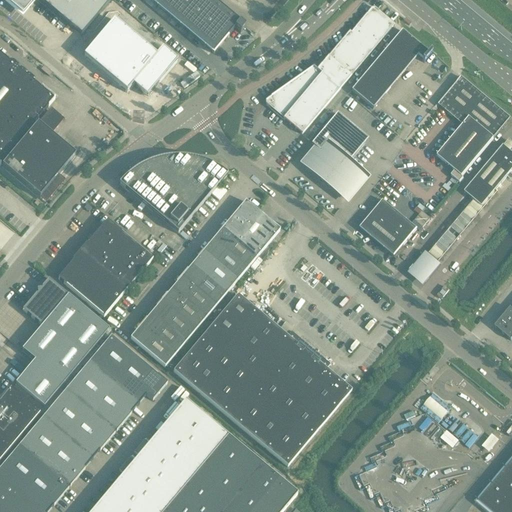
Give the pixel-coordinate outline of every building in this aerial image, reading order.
[(0,0),(22,19),(37,0),(81,37),(110,2),(107,0),(0,0)] [(147,0),(213,55),(234,30),(240,34),(245,29),(210,0),(147,0)] [(302,136),(383,39),(394,26),(374,9),(371,10),(351,34),(349,32),(317,71),(313,68),(265,102),(265,105),(302,136)] [(114,22),(84,58),(127,94),(132,87),(147,99),(177,63),(162,50),(156,58),(114,22)] [(406,36),(401,32),(351,92),(373,110),(376,106),(414,60),(417,57),(422,61),(428,55),(422,50),(406,37),(406,36)] [(53,100),(9,63),(0,55),(0,166),(0,167),(1,166),(0,165),(26,134),(29,136),(2,168),(39,200),(75,157),(38,126),(35,129),(32,127),(55,100),(54,100),(53,100)] [(462,178),(510,120),(461,79),(438,106),(463,127),(437,157),(455,172),(451,177),(460,184),(463,180),(462,178)] [(348,164),(368,141),(337,115),(311,146),(316,151),(303,166),(320,180),(329,188),(346,202),(366,179),(348,164)] [(482,208),(511,171),(511,154),(503,147),(464,194),(482,208)] [(178,235),(227,176),(226,176),(225,174),(221,172),(218,170),(215,168),(211,166),(208,164),(204,163),(200,162),(196,161),(192,160),(189,159),(185,159),(181,158),(177,158),(173,159),(169,159),(165,159),(161,160),(157,161),(154,162),(150,164),(146,165),(143,167),(139,169),(136,170),(133,173),(130,175),(126,178),(124,180),(122,182),(119,186),(178,235)] [(394,258),(417,231),(383,202),(360,230),(394,258)] [(234,239),(257,213),(245,203),(223,229),(234,239)] [(246,248),(268,222),(257,213),(234,239),(246,248)] [(423,229),(430,220),(422,213),(414,222),(423,229)] [(152,260),(107,222),(87,245),(86,245),(80,252),(126,291),(152,260)] [(257,258),(280,232),(268,222),(246,248),(257,258)] [(257,258),(246,248),(234,239),(223,229),(213,242),(247,271),(257,258)] [(460,237),(452,230),(451,229),(448,233),(457,241),(460,237)] [(247,271),(213,242),(202,254),(237,283),(247,271)] [(426,251),(407,273),(423,287),(442,265),(426,251)] [(126,291),(80,252),(72,261),(73,262),(58,280),(104,319),(126,291)] [(237,283),(202,254),(192,266),(227,295),(237,283)] [(192,266),(171,291),(206,320),(227,295),(192,266)] [(44,409),(109,331),(48,280),(42,288),(42,290),(37,290),(37,295),(36,295),(22,311),(42,328),(22,352),(34,362),(15,385),(44,409)] [(449,292),(445,288),(437,297),(442,301),(449,292)] [(206,320),(171,291),(161,303),(196,332),(206,320)] [(351,392),(326,371),(330,366),(291,333),(287,338),(237,296),(173,373),(287,469),(351,392)] [(196,332),(161,303),(151,315),(185,344),(196,332)] [(511,310),(495,328),(511,342),(511,341),(511,310)] [(185,344),(151,315),(141,327),(175,356),(185,344)] [(175,356),(141,327),(130,340),(165,369),(175,356)] [(167,385),(111,338),(88,365),(138,406),(146,397),(152,402),(167,385)] [(138,406),(88,365),(65,392),(115,434),(138,406)] [(0,460),(40,414),(9,388),(0,398),(0,460)] [(115,434),(65,392),(42,420),(92,461),(115,434)] [(433,395),(421,410),(438,425),(451,410),(433,395)] [(283,511),(297,496),(185,402),(92,511),(283,511)] [(92,461),(42,420),(20,447),(67,488),(92,461)] [(457,444),(447,436),(443,441),(453,449),(457,444)] [(489,452),(497,442),(492,438),(484,448),(489,452)] [(49,511),(67,488),(20,447),(0,469),(0,477),(41,511),(49,511)] [(511,511),(511,458),(474,503),(485,511),(511,511)] [(41,511),(0,477),(0,511),(41,511)]
